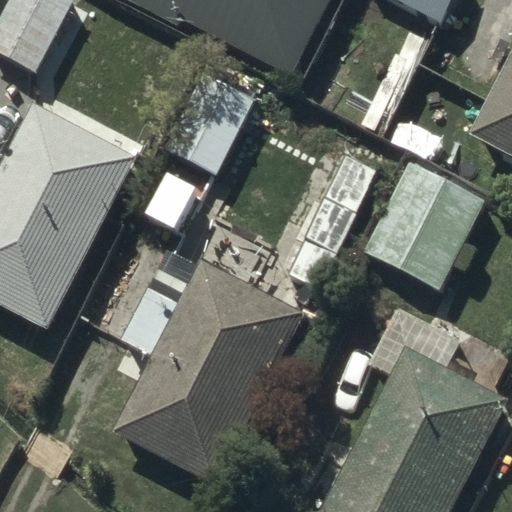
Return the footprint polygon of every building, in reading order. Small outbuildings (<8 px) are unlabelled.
[(29,0),(15,0),(0,29),(0,60),(37,81),(69,21),(29,0)] [(343,0),(126,0),(177,27),(182,18),(299,81),(343,0)] [(461,0),(385,0),(445,31),(461,0)] [(511,64),(490,107),(472,143),(511,163),(511,64)] [(258,110),(207,83),(170,154),(221,180),(258,110)] [(343,128),(308,109),(296,132),(331,151),(343,128)] [(139,164),(37,113),(0,185),(0,313),(51,339),(139,164)] [(378,182),(348,167),(292,280),(321,295),(378,182)] [(489,210),(413,170),(367,257),(442,297),(489,210)] [(203,199),(173,183),(152,222),(181,238),(203,199)] [(170,247),(139,230),(114,274),(145,291),(170,247)] [(309,324),(203,272),(184,311),(150,295),(124,348),(157,364),(121,436),(228,488),(309,324)] [(469,511),(511,428),(511,411),(413,361),(335,511),(469,511)]
